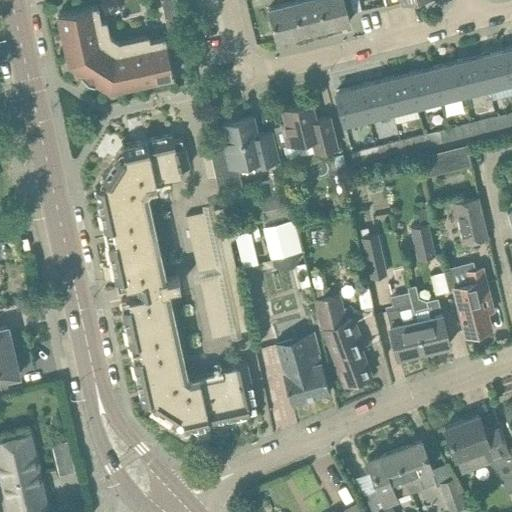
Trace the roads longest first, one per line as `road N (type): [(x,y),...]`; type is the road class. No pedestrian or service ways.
road 1 (secondary): [(94,378),(13,0)]
road 2 (residential): [(184,496),(511,358)]
road 3 (residential): [(226,0),(238,48),(274,70),(471,21)]
road 4 (secondary): [(184,496),(119,424),(94,378)]
road 5 (secondary): [(94,378),(99,439),(149,511)]
